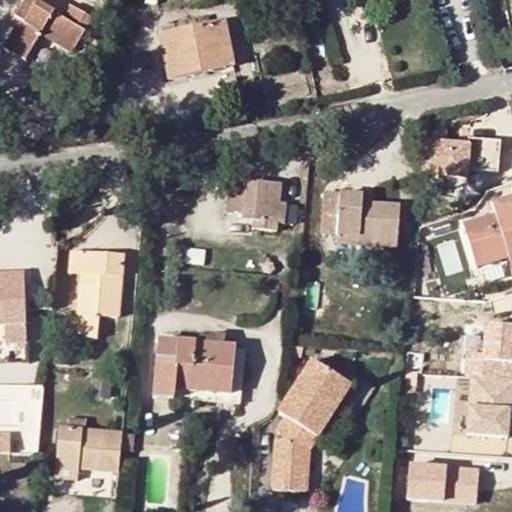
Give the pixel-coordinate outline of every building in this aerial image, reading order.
[(41,39),(54,46),(70,57),(84,34),(81,32),(88,19),(76,11),(71,19),(68,24),(56,16),(36,4),(34,5),(29,3),(24,6),(15,21),(20,23),(16,29),(3,51),(26,64),(41,39)] [(58,11),(56,16),(68,24),(71,19),(58,11)] [(20,23),(15,21),(11,26),(16,29),(20,23)] [(224,23),(160,35),(170,79),(232,66),(224,23)] [(41,39),(26,64),(39,71),(54,46),(41,39)] [(501,167),(501,136),(473,136),(473,167),(501,167)] [(424,138),(424,175),(471,175),(470,137),(424,138)] [(201,162),(183,165),(184,180),(202,179),(201,162)] [(276,233),(276,225),(279,202),(280,185),(246,182),(244,222),(254,223),(254,231),(276,233)] [(399,207),(371,205),(361,204),(361,196),(325,193),(322,234),(338,235),(360,237),(359,246),(395,249),(399,207)] [(371,196),(361,196),(361,204),(371,205),(371,196)] [(511,261),(511,196),(493,203),(496,215),(464,223),(477,266),(508,257),(510,262),(511,261)] [(182,198),(163,198),(163,213),(182,211),(182,198)] [(287,203),(279,202),(276,225),(286,226),(287,203)] [(337,244),(359,246),(360,237),(338,235),(337,244)] [(85,253),(73,252),(71,273),(83,274),(85,253)] [(117,317),(123,258),(85,253),(83,274),(79,313),(82,314),(79,337),(98,339),(100,316),(117,317)] [(0,327),(1,327),(2,347),(26,347),(22,276),(0,276),(0,327)] [(200,335),(199,345),(211,347),(211,337),(200,335)] [(199,345),(159,341),(153,397),(173,399),(175,388),(230,394),(235,349),(211,347),(199,345)] [(235,349),(230,394),(230,405),(240,405),(245,350),(235,349)] [(289,401),(280,413),(288,419),(319,439),(352,388),(314,362),(289,401)] [(420,374),(407,373),(406,384),(420,385),(420,374)] [(511,380),(472,378),(468,436),(509,439),(511,413),(511,380)] [(0,429),(10,429),(10,413),(22,413),(22,388),(0,388),(0,429)] [(319,439),(288,419),(279,431),(279,433),(288,438),(288,440),(287,442),(279,442),(277,463),(310,465),(310,453),(319,439)] [(56,468),(78,470),(119,473),(119,469),(122,435),(60,430),(56,468)] [(0,436),(0,454),(9,455),(9,436),(0,436)] [(277,463),(276,490),(309,493),(310,465),(277,463)] [(412,467),(409,500),(478,505),(481,472),(412,467)] [(78,470),(56,468),(55,480),(77,482),(78,470)]
